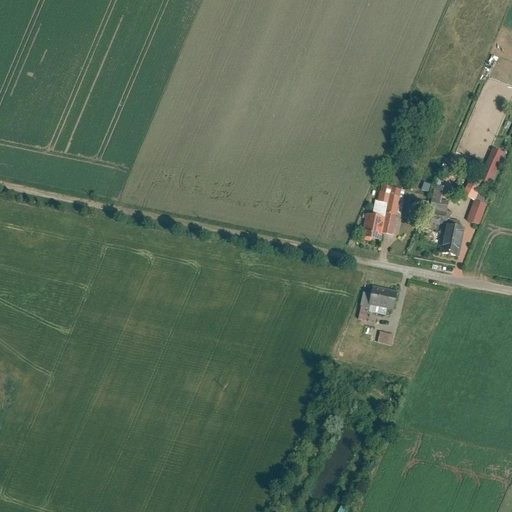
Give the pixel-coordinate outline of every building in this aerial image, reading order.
[(492,183),(505,152),(493,146),(479,178),(492,183)] [(477,193),(483,181),(472,176),(466,187),(477,193)] [(403,191),(382,185),(374,214),(366,212),(360,238),(381,243),(383,233),(392,236),(403,191)] [(449,201),(441,200),(443,187),(435,185),(431,210),(447,213),(449,201)] [(480,199),(469,194),(460,213),(472,218),(480,199)] [(461,228),(447,225),(442,253),(456,256),(461,228)] [(398,291),(364,285),(359,312),(393,318),(398,291)] [(391,347),(394,335),(381,332),(378,343),(391,347)]
